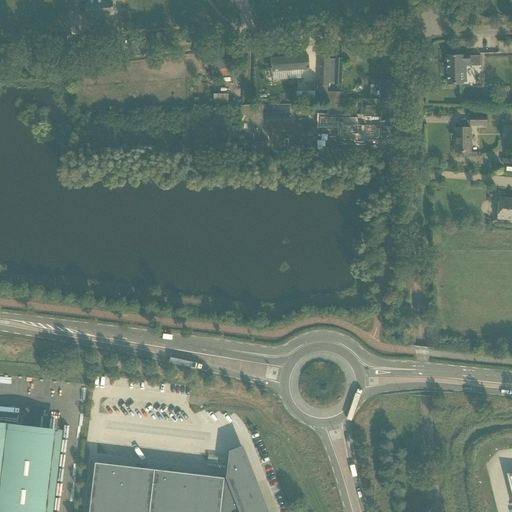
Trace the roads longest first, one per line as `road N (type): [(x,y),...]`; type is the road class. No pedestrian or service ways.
road 1 (unclassified): [(0,55),(412,29)]
road 2 (secondary): [(0,324),(283,388)]
road 3 (secondary): [(426,370),(376,362),(332,335),(275,351),(198,347)]
road 4 (secondary): [(198,347),(0,319)]
road 5 (unclassified): [(415,226),(412,29)]
road 6 (secondary): [(360,392),(397,385),(511,391)]
